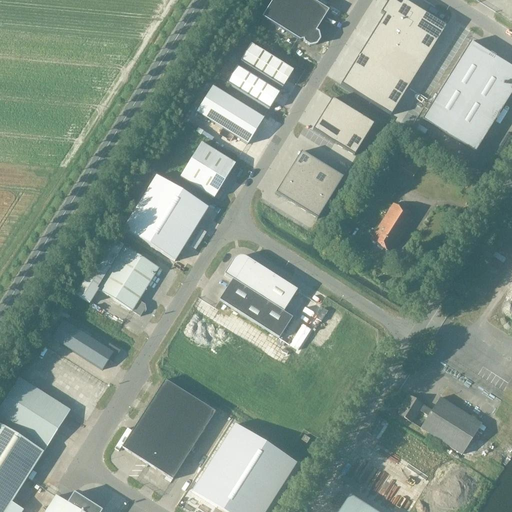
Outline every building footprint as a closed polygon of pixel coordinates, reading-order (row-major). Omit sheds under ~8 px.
[(328,11),(309,0),(273,0),(262,18),(299,41),(303,40),(303,43),(309,47),(316,45),(319,40),(318,33),(315,31),(328,11)] [(390,116),(445,27),(402,0),(399,6),(390,0),(388,0),(380,13),(384,15),(340,85),(390,116)] [(511,92),(511,68),(470,42),(421,121),(474,153),(511,92)] [(250,45),(240,62),(282,88),(292,72),(250,45)] [(226,84),(268,111),(279,94),(236,67),(226,84)] [(212,87),(195,114),(246,145),(263,119),(212,87)] [(373,125),(332,99),(312,130),(354,156),(373,125)] [(502,117),(494,131),(500,134),(507,120),(502,117)] [(491,149),(497,135),(492,133),(485,146),(491,149)] [(180,178),(214,199),(235,165),(201,144),(180,178)] [(301,152),(275,194),(317,220),(343,178),(301,152)] [(397,170),(412,180),(421,165),(406,156),(397,170)] [(156,177),(122,230),(174,262),(207,209),(156,177)] [(372,229),(369,234),(373,237),(371,240),(391,253),(397,243),(414,217),(394,204),(376,232),(372,229)] [(336,229),(348,237),(353,229),(340,221),(336,229)] [(97,291),(140,317),(144,311),(143,306),(137,303),(158,269),(110,239),(75,296),(89,304),(97,291)] [(223,275),(232,281),(282,313),(297,291),(243,257),(241,257),(239,257),(237,258),(236,258),(234,259),(233,261),(223,275)] [(232,281),(219,301),(278,339),(292,319),(282,313),(232,281)] [(51,338),(102,370),(108,360),(112,362),(119,351),(108,344),(106,349),(62,321),(51,338)] [(18,378),(0,406),(0,511),(23,511),(10,504),(69,411),(18,378)] [(164,381),(153,398),(178,413),(189,396),(164,381)] [(458,383),(456,387),(468,394),(470,390),(458,383)] [(189,396),(178,413),(204,429),(215,413),(189,396)] [(410,396),(398,414),(412,423),(421,428),(420,430),(462,456),(479,427),(482,423),(441,397),(432,411),(410,396)] [(153,398),(143,414),(168,430),(178,413),(153,398)] [(178,413),(168,430),(194,446),(204,429),(178,413)] [(143,414),(132,431),(157,447),(168,430),(143,414)] [(214,417),(210,425),(221,430),(225,422),(214,417)] [(234,425),(191,493),(221,511),(265,511),(295,464),(234,425)] [(387,428),(375,447),(429,481),(442,461),(387,428)] [(168,430),(157,447),(183,463),(194,446),(168,430)] [(132,431),(121,448),(146,464),(157,447),(132,431)] [(301,440),(307,443),(310,439),(304,435),(301,440)] [(157,447),(146,464),(172,480),(183,463),(157,447)] [(45,511),(100,511),(101,511),(73,494),(67,504),(55,497),(45,511)] [(338,511),(372,511),(349,497),(338,511)]
